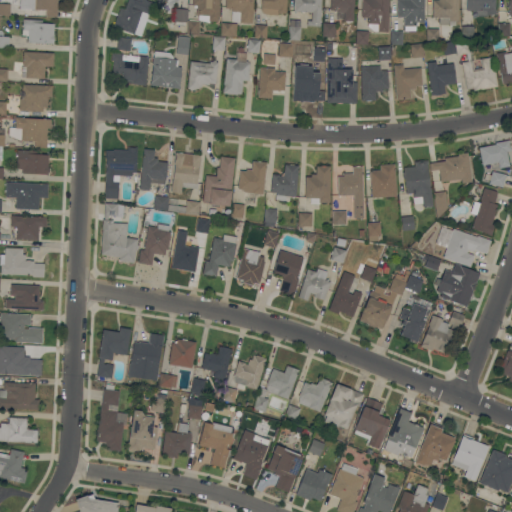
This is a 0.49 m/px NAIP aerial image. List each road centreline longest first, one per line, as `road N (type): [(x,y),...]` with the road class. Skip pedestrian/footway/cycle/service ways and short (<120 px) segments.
road 1 (residential): [(95,0),(71,434),(62,480),(40,511)]
road 2 (residential): [(511,418),(272,325),(78,288)]
road 3 (residential): [(511,115),(346,136),(85,111)]
road 4 (residential): [(266,511),(171,482),(67,467)]
road 5 (residential): [(511,259),(461,397)]
